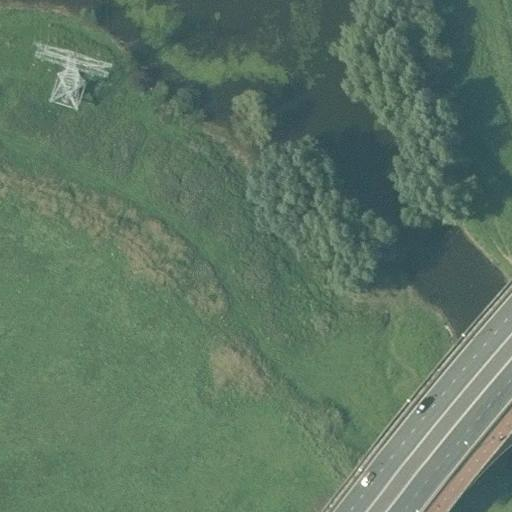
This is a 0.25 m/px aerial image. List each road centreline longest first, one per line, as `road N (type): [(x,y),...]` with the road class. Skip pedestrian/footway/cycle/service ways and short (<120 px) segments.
road 1 (primary): [(511,319),(353,511)]
road 2 (primary): [(407,511),(511,384)]
